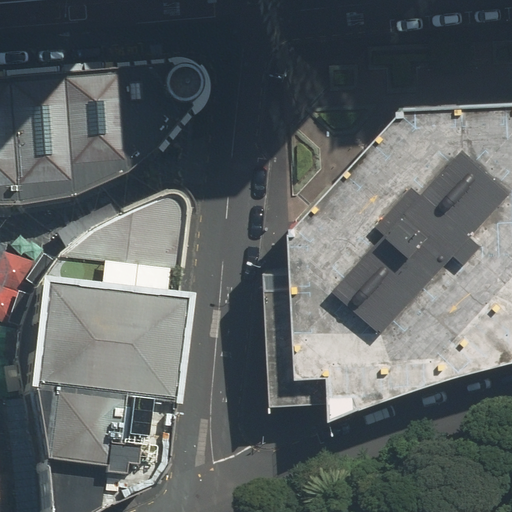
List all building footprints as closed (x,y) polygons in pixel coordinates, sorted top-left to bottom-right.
[(194,98),(197,92),(199,86),(198,80),(195,75),(190,70),(185,67),(178,67),(172,68),(167,71),(163,76),(161,82),(160,88),(162,94),(166,100),(171,103),(177,105),(184,104),(190,102),(194,98)] [(112,73),(122,174),(145,157),(190,102),(184,104),(177,105),(171,103),(166,100),(162,94),(160,88),(161,82),(163,76),(167,71),(166,68),(112,73)] [(56,80),(67,183),(109,179),(122,174),(112,73),(56,80)] [(0,86),(11,188),(67,183),(56,80),(0,86)] [(0,85),(0,189),(11,188),(0,86),(0,85)] [(511,99),(404,104),(295,227),(298,266),(273,268),(268,269),(271,361),(273,401),(334,399),(337,418),(441,379),(511,360),(511,99)] [(51,259),(175,274),(184,212),(180,204),(175,198),(167,195),(157,197),(105,218),(80,233),(51,259)] [(170,304),(175,274),(51,259),(28,288),(99,296),(170,304)] [(174,304),(170,304),(99,296),(28,288),(16,328),(12,364),(17,391),(161,408),(174,304)] [(97,511),(141,490),(154,468),(161,408),(17,391),(32,511),(97,511)]
